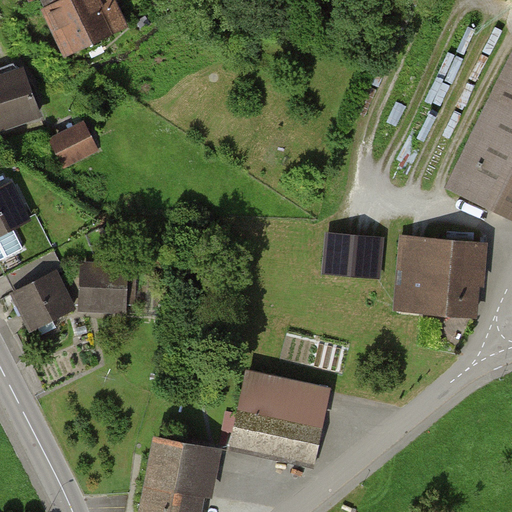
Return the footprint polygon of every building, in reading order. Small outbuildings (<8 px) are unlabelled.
[(33,0),(34,1),(35,0),(49,0),(74,55),(127,31),(112,0),(33,0)] [(17,66),(0,73),(0,129),(38,114),(17,66)] [(511,72),(455,186),(511,214),(511,72)] [(56,140),(68,167),(100,153),(88,126),(56,140)] [(0,233),(36,216),(20,184),(0,193),(0,233)] [(382,241),(329,236),(326,269),(378,274),(382,241)] [(406,237),(400,304),(482,312),(489,245),(406,237)] [(88,262),(85,307),(128,310),(130,265),(88,262)] [(60,272),(17,295),(36,331),(80,308),(60,272)] [(255,372),(238,446),(319,464),(336,391),(255,372)] [(209,511),(221,455),(160,443),(146,511),(209,511)]
